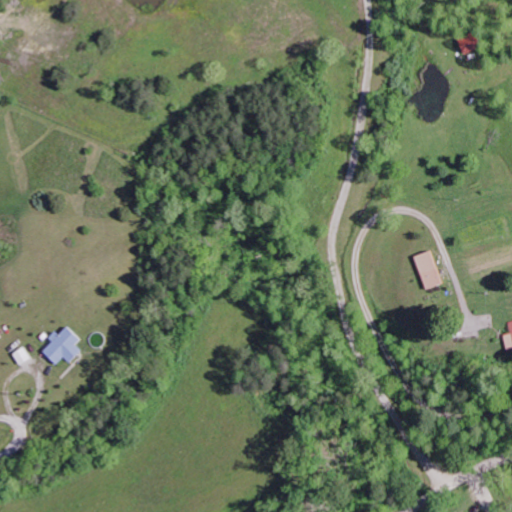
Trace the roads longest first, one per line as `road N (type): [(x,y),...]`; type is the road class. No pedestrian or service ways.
road 1 (residential): [(511,415),(471,420),(433,408),(369,313),(358,248),(374,221),(401,209),(431,222),(474,326)]
road 2 (residential): [(401,511),(511,463)]
